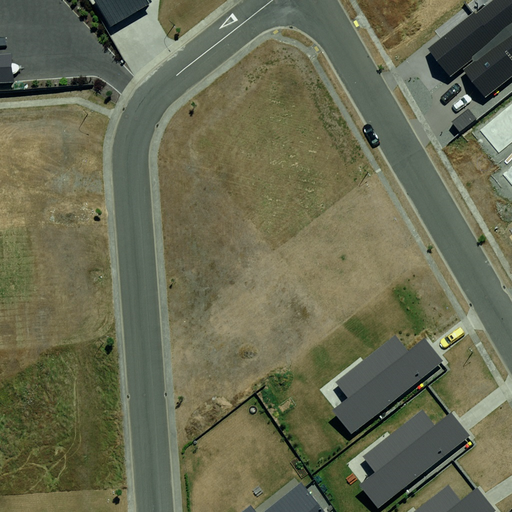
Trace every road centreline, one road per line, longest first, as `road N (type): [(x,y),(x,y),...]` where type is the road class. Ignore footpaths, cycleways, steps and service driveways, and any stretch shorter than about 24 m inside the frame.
road 1 (residential): [(155,511),(131,140),(176,75),(272,0)]
road 2 (residential): [(312,0),(511,339)]
